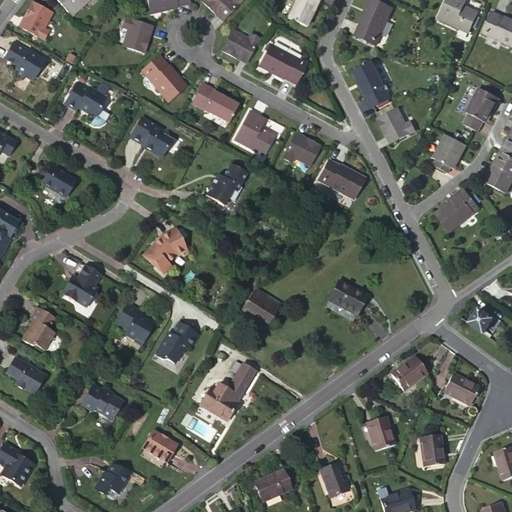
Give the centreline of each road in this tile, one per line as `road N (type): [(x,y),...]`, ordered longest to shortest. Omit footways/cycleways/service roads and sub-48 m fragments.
road 1 (residential): [(0,110),(132,187),(114,214),(25,261),(0,297)]
road 2 (residential): [(166,511),(430,315)]
road 3 (residential): [(365,135),(345,139),(183,50)]
road 4 (unknown): [(66,239),(200,320)]
road 5 (residential): [(408,217),(477,162),(508,105)]
road 6 (residential): [(365,135),(326,55),(345,0)]
road 7 (residential): [(455,511),(455,485),(504,382)]
road 8 (residential): [(0,412),(44,440),(61,504),(72,511)]
